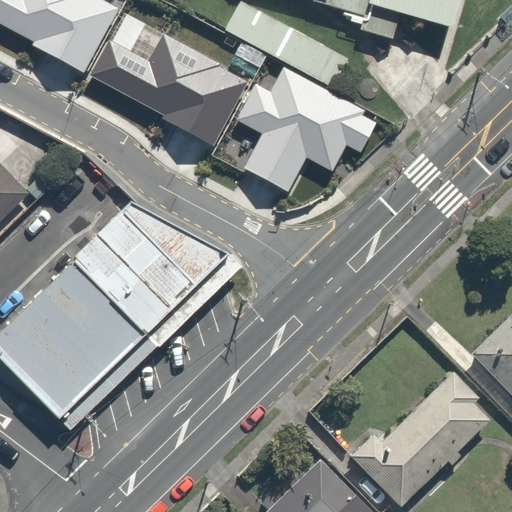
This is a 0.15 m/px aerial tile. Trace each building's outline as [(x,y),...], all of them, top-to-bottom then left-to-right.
[(0,0),(0,20),(31,37),(30,41),(80,68),(116,3),(109,0),(0,0)] [(348,57),(239,0),(223,29),(333,87),(348,57)] [(435,0),(333,0),(426,29),(435,0)] [(106,34),(86,71),(160,111),(159,113),(210,141),(244,78),(216,63),(217,60),(160,29),(145,56),(106,34)] [(362,106),(280,63),(267,88),(252,79),(233,115),(259,129),(240,165),(285,189),(303,154),(329,167),(343,141),(357,148),(372,118),(359,111),(362,106)] [(0,210),(25,184),(0,159),(0,210)] [(122,211),(196,286),(227,254),(131,203),(122,211)] [(122,211),(97,235),(171,310),(196,286),(122,211)] [(97,235),(73,260),(145,336),(171,310),(97,235)] [(0,334),(0,357),(61,419),(145,336),(73,260),(0,334)] [(511,313),(470,352),(511,395),(511,313)] [(373,433),(350,456),(401,507),(491,418),(474,402),(479,397),(452,370),(380,441),(373,433)] [(371,511),(319,460),(265,511),(371,511)]
